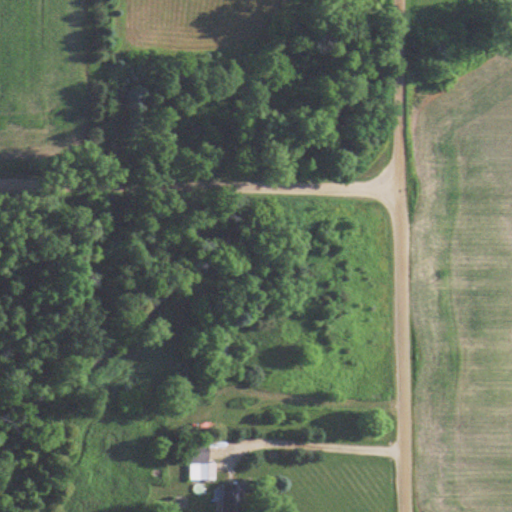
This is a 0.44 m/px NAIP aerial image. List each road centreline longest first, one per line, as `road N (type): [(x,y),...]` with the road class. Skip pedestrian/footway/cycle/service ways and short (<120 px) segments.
road 1 (residential): [(403,511),(397,0)]
road 2 (residential): [(400,190),(0,186)]
